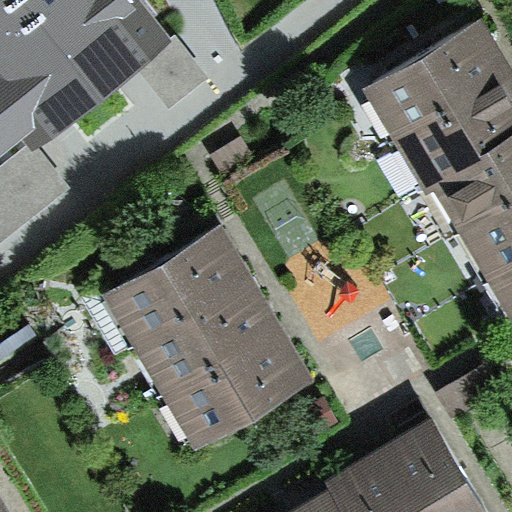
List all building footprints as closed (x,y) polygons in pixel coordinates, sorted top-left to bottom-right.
[(0,0),(0,157),(26,137),(31,143),(34,147),(40,143),(172,41),(139,0),(0,0)] [(479,20),(364,85),(426,192),(437,186),(511,314),(511,79),(496,50),(479,20)] [(244,160),(233,134),(209,145),(221,170),(244,160)] [(34,147),(31,143),(0,167),(0,245),(74,185),(40,143),(34,147)] [(222,228),(106,293),(194,449),(310,384),(293,353),(270,313),(242,264),(222,228)] [(500,388),(483,361),(435,391),(452,418),(500,388)] [(487,511),(430,416),(401,432),(363,453),(325,474),(333,488),(310,501),(291,511),(487,511)]
